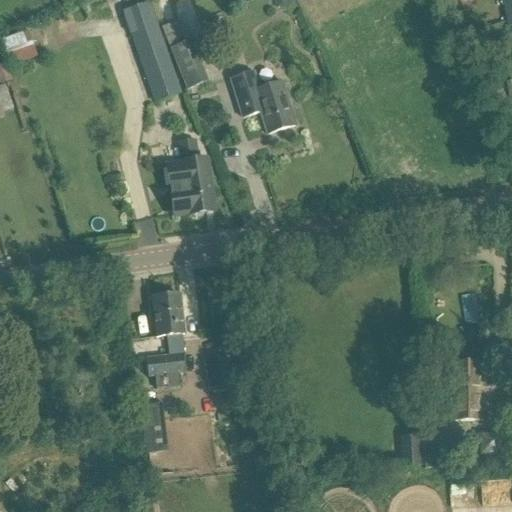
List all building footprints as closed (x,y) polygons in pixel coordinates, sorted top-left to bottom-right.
[(511,0),(503,0),(511,41),(511,0)] [(176,23),(161,29),(186,91),(206,83),(190,43),(185,45),(176,23)] [(163,50),(141,58),(156,104),(179,96),(163,50)] [(8,68),(0,69),(0,85),(12,82),(8,68)] [(254,75),(229,82),(241,120),(259,115),(266,136),(295,127),(282,85),(259,92),(254,75)] [(176,144),(178,164),(168,165),(174,218),(213,214),(208,161),(198,162),(196,142),(176,144)] [(179,297),(151,300),(156,339),(165,338),(167,338),(167,345),(169,357),(182,355),(183,355),(182,343),(183,343),(182,336),(183,336),(179,297)] [(243,348),(230,350),(233,371),(253,367),(252,364),(249,347),(243,348)] [(169,357),(144,359),(147,379),(154,378),(156,390),(179,388),(178,376),(184,375),(182,355),(169,357)] [(235,388),(230,358),(204,363),(209,392),(235,388)] [(449,410),(457,410),(456,421),(477,421),(478,410),(485,410),(485,365),(449,365),(449,410)] [(430,410),(430,400),(419,400),(419,410),(430,410)] [(480,457),(485,457),(485,466),(511,464),(511,457),(511,456),(511,437),(500,437),(480,437),(480,454),(480,457)] [(420,467),(419,438),(399,438),(400,469),(420,467)] [(271,442),(256,444),(259,464),(273,462),(271,442)] [(480,457),(480,454),(462,455),(463,461),(454,462),(454,456),(424,458),(425,470),(485,466),(485,457),(480,457)] [(473,485),(450,486),(450,509),(474,508),(473,485)]
